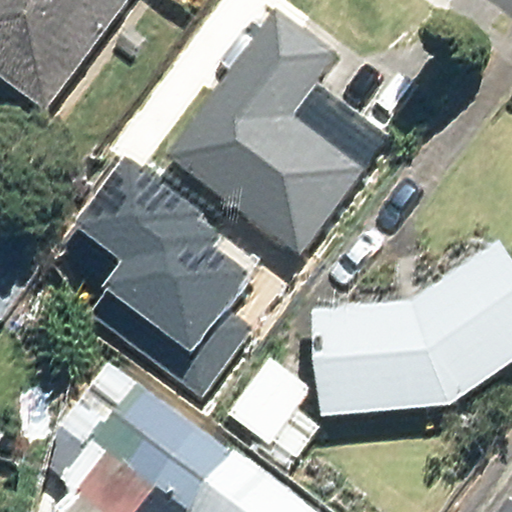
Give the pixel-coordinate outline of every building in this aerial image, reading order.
[(0,0),(0,89),(40,118),(125,0),(0,0)] [(277,26),(170,165),(301,265),(363,185),(285,126),(330,67),(277,26)] [(0,93),(0,111),(9,100),(0,93)] [(100,269),(145,205),(80,160),(35,225),(100,269)] [(428,297),(308,316),(325,431),(453,411),(511,371),(511,272),(496,250),(428,297)] [(311,397),(267,366),(225,425),(293,475),(319,440),(293,422),(311,397)] [(308,511),(165,407),(115,476),(155,505),(164,511),(308,511)] [(115,476),(85,454),(58,491),(71,501),(62,511),(150,511),(155,505),(115,476)]
